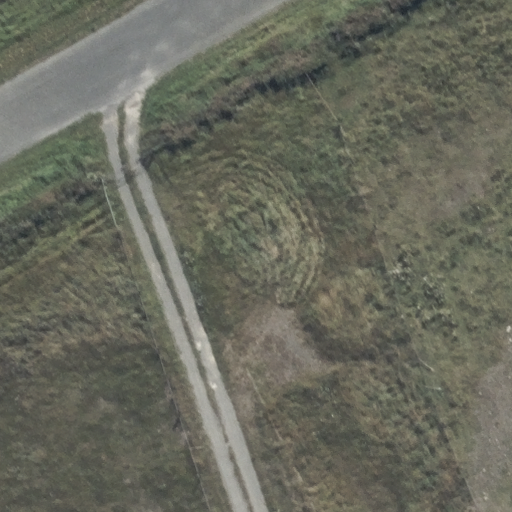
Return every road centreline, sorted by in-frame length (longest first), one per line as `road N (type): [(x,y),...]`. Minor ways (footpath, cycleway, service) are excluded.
road 1 (track): [(123,55),(118,146),(245,511)]
road 2 (unclassified): [(221,0),(0,124)]
